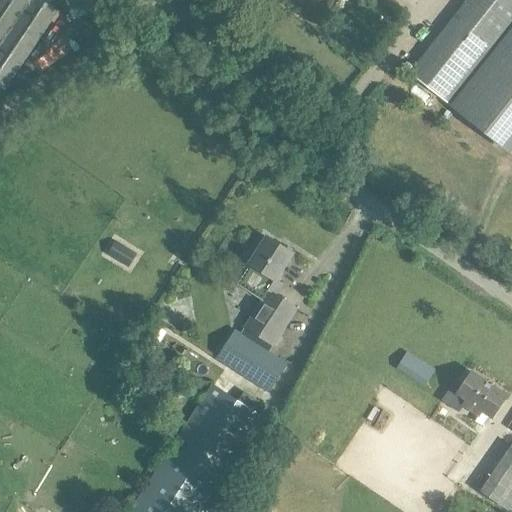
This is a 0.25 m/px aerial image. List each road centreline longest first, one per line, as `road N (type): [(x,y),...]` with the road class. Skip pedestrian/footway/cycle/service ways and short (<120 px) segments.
road 1 (unclassified): [(511,302),(334,175),(175,0)]
road 2 (unclassified): [(162,0),(0,123)]
